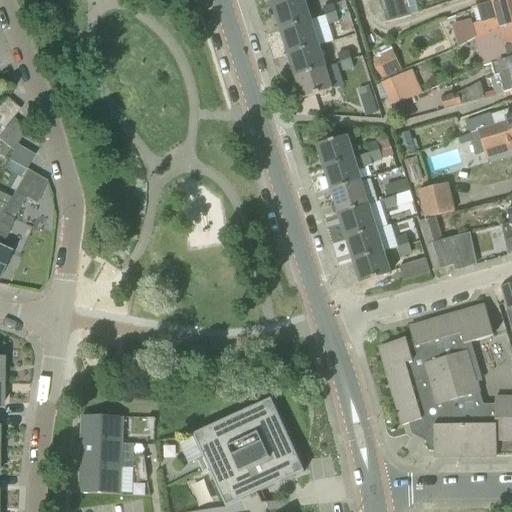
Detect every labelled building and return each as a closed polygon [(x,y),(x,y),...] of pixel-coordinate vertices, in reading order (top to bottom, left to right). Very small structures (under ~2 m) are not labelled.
[(310,21),(302,0),(294,0),(273,7),(280,30),(310,21)] [(388,23),(410,16),(408,6),(406,0),(380,0),(384,13),(385,12),(388,23)] [(511,29),(511,0),(501,0),(471,8),(472,12),(473,11),(477,24),(470,26),(474,39),(511,29)] [(334,5),(323,8),(326,17),(337,14),(334,5)] [(339,22),(337,14),(326,17),(328,25),(339,22)] [(288,54),(317,45),(310,21),(280,30),(288,54)] [(506,59),(511,58),(511,29),(474,39),(482,68),(496,64),(507,61),(506,59)] [(324,68),(318,48),(317,45),(288,54),(295,77),(324,68)] [(393,50),(378,56),(370,60),(378,82),(387,78),(388,79),(403,73),(393,50)] [(339,55),(341,63),(352,59),(349,52),(339,55)] [(504,94),(511,92),(511,58),(506,59),(507,61),(496,64),(504,94)] [(352,59),(341,63),(344,72),(355,69),(352,61),(352,59)] [(295,77),(302,101),(332,91),(324,68),(295,77)] [(413,71),(382,85),(388,98),(392,109),(423,95),(413,71)] [(445,111),(485,100),(481,83),(458,95),(442,100),(445,111)] [(20,110),(7,98),(0,105),(0,132),(12,117),(13,118),(20,110)] [(374,102),(362,106),(366,117),(378,113),(374,102)] [(511,116),(509,110),(490,115),(488,109),(467,116),(474,132),(482,130),(482,131),(494,126),(494,127),(497,137),(511,132),(511,116)] [(0,140),(13,151),(27,130),(13,118),(12,117),(0,132),(0,140)] [(511,132),(497,137),(494,127),(494,126),(482,131),(482,130),(474,132),(460,137),(463,149),(483,143),(487,158),(511,150),(511,132)] [(409,132),(397,136),(403,156),(415,152),(409,132)] [(370,155),(391,149),(387,136),(377,139),(378,143),(367,146),(370,155)] [(347,137),(317,147),(324,170),(354,160),(354,159),(347,137)] [(362,183),(358,171),(374,166),(373,163),(393,157),(391,149),(370,155),(354,159),(354,160),(324,170),(331,193),(362,183)] [(424,180),(416,158),(404,162),(412,184),(424,180)] [(36,204),(46,182),(27,171),(12,200),(3,215),(14,220),(25,198),(36,204)] [(407,181),(395,184),(399,195),(410,192),(407,181)] [(369,206),(362,183),(331,193),(339,216),(369,206)] [(437,217),(457,212),(450,185),(419,192),(426,219),(437,217)] [(0,220),(3,215),(12,200),(0,194),(0,220)] [(398,207),(395,198),(385,202),(387,210),(398,207)] [(376,229),(369,206),(339,216),(346,239),(376,229)] [(0,276),(10,254),(0,249),(14,220),(3,215),(0,220),(0,276)] [(437,217),(426,219),(426,221),(420,222),(428,247),(443,242),(437,217)] [(511,239),(511,245),(511,223),(509,225),(509,226),(503,228),(506,240),(511,239)] [(383,252),(376,229),(346,239),(353,262),(383,252)] [(399,249),(410,245),(408,236),(397,240),(399,249)] [(464,270),(461,258),(455,238),(443,242),(428,247),(433,265),(435,272),(448,268),(450,274),(464,270)] [(402,257),(413,254),(410,245),(399,249),(402,257)] [(353,262),(360,285),(390,275),(383,252),(353,262)] [(404,282),(431,274),(426,260),(399,268),(404,282)] [(511,284),(500,288),(507,312),(511,310),(511,284)] [(466,345),(494,337),(485,307),(410,329),(412,338),(380,347),(403,426),(410,424),(412,429),(434,442),(434,453),(450,453),(450,458),(511,457),(511,399),(496,400),(496,406),(484,406),(466,345)] [(226,509),(228,508),(242,502),(246,511),(258,511),(264,509),(258,494),(305,473),(271,400),(261,405),(261,404),(255,407),(239,415),(193,436),(203,459),(191,464),(196,476),(208,470),(226,509)] [(147,431),(155,432),(156,420),(148,419),(147,431)] [(106,442),(106,424),(81,424),(81,442),(106,442)] [(104,462),(104,447),(82,447),(82,462),(104,462)] [(146,458),(138,459),(139,470),(147,470),(146,458)] [(102,484),(102,467),(81,467),(81,484),(102,484)] [(139,470),(141,482),(149,481),(147,470),(139,470)]
